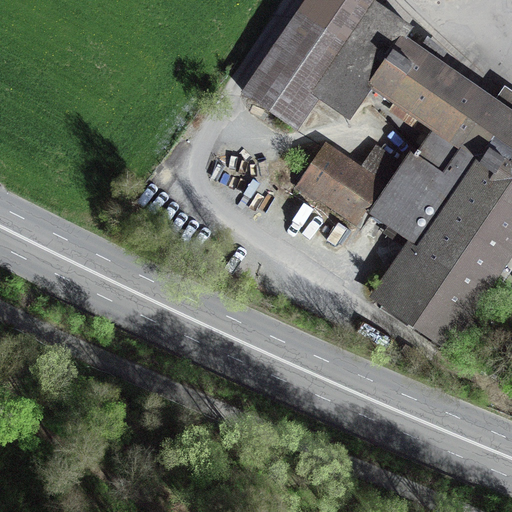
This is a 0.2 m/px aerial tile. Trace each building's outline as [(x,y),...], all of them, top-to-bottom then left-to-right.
[(348,118),(371,84),(401,40),(410,28),(370,1),(369,0),(306,0),(243,92),(296,128),(317,97),(348,118)] [(371,84),(437,129),(466,149),(474,137),(496,105),(485,98),(401,40),(371,84)] [(490,148),(511,162),(511,115),(496,105),(474,137),(490,148)] [(373,214),(421,247),(490,148),(474,137),(466,149),(437,129),(420,154),(416,151),(373,214)] [(361,171),(326,148),(299,188),(317,200),(320,195),(354,218),(378,183),(383,187),(391,175),(368,160),(361,171)] [(464,312),(511,242),(511,162),(490,148),(421,247),(385,300),(458,351),(478,321),(464,312)]
